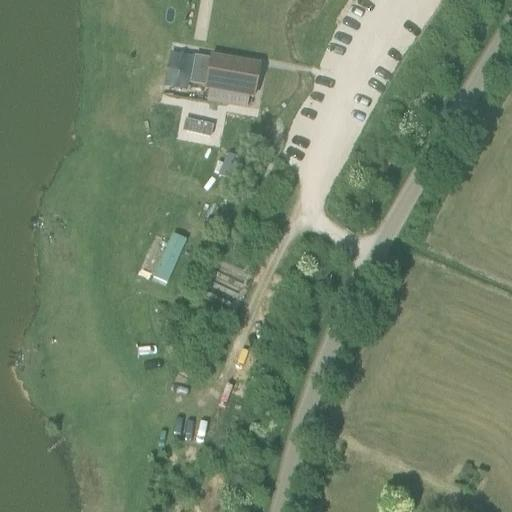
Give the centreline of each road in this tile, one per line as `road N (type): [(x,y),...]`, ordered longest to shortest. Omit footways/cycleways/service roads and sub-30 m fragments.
road 1 (unclassified): [(284,511),(309,398),(339,314),(511,24)]
road 2 (track): [(190,393),(222,380),(278,248),(304,215)]
